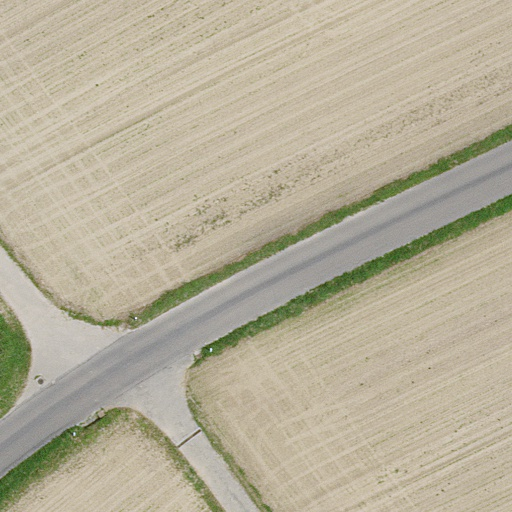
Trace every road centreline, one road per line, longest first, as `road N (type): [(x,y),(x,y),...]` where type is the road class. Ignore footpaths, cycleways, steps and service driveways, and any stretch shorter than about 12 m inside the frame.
road 1 (residential): [(511,173),(125,374),(0,457)]
road 2 (track): [(241,511),(125,374),(42,335),(0,280)]
